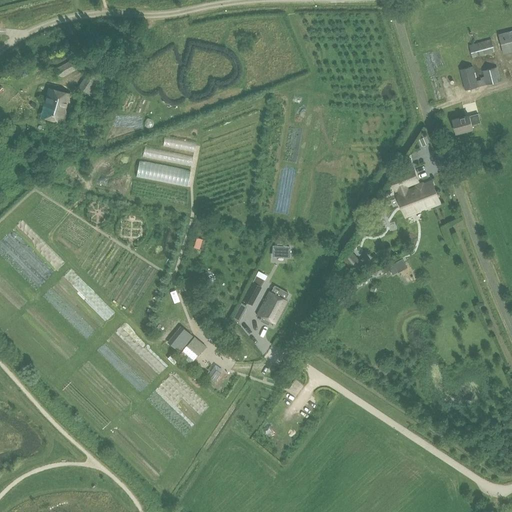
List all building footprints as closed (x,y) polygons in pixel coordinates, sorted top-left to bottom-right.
[(511,30),(498,35),(503,55),(511,52),(511,30)] [(494,52),(491,40),(469,46),(472,58),(494,52)] [(50,62),(59,78),(80,66),(71,50),(50,62)] [(478,87),(473,66),(460,70),(465,90),(478,87)] [(500,81),(497,67),(483,71),(487,84),(500,81)] [(87,72),(77,87),(87,94),(98,79),(87,72)] [(48,88),(40,117),(61,123),(61,121),(63,120),(65,114),(63,113),(69,94),(48,88)] [(78,113),(83,97),(75,95),(70,111),(78,113)] [(453,120),(456,133),(473,129),(472,125),(480,123),(478,114),(469,116),(453,120)] [(400,194),(398,195),(406,215),(439,202),(432,184),(423,188),(422,186),(407,191),(406,186),(417,182),(413,171),(392,179),(397,190),(399,189),(400,194)] [(272,254),(289,255),(289,247),(285,246),(285,242),(277,242),(277,246),(272,246),(272,254)] [(353,272),(361,265),(363,267),(371,261),(366,256),(360,261),(352,253),(343,260),(353,272)] [(211,283),(206,272),(184,282),(189,293),(211,283)] [(252,282),(242,299),(251,304),(261,287),(252,282)] [(268,291),(256,314),(261,317),(269,321),(275,324),(287,301),(284,300),(288,293),(274,286),(271,292),(268,291)] [(183,328),(170,344),(178,351),(192,335),(183,328)] [(213,383),(220,373),(216,369),(208,379),(213,383)] [(222,374),(211,390),(215,394),(227,378),(222,374)]
